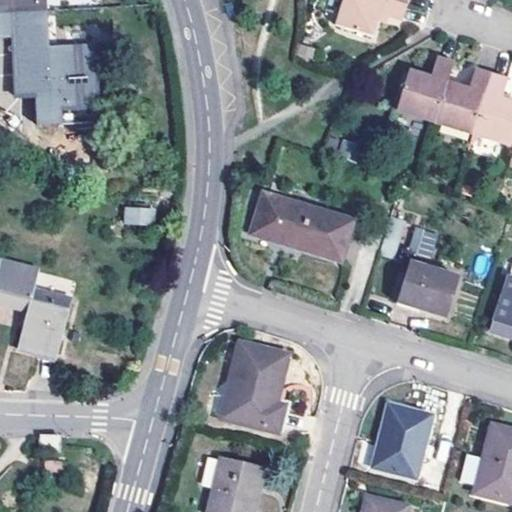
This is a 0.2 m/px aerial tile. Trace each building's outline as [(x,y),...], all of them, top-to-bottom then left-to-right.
[(400,21),(405,5),(387,0),(341,0),(334,24),(371,36),(378,15),(400,21)] [(19,20),(5,20),(5,34),(17,34),(20,97),(40,96),(41,123),(65,123),(64,110),(100,108),(100,101),(97,45),(44,47),(42,10),(19,11),(19,20)] [(5,12),(5,20),(19,20),(19,11),(5,12)] [(447,85),(454,64),(438,59),(430,80),(409,74),(398,111),(435,122),(447,85)] [(474,135),(492,76),(476,71),(469,92),(447,85),(435,122),(474,135)] [(492,76),(474,135),(511,146),(511,104),(502,102),(508,81),(492,76)] [(64,110),(65,123),(97,121),(97,131),(117,131),(115,101),(100,101),(100,108),(64,110)] [(355,145),(341,141),(337,155),(351,160),(355,145)] [(340,260),(352,222),(265,193),(255,230),(305,245),(304,248),(340,260)] [(148,226),(149,211),(122,209),(121,224),(148,226)] [(408,251),(432,259),(439,234),(415,227),(408,251)] [(59,357),(74,299),(34,289),(38,270),(3,261),(0,272),(0,299),(30,307),(20,346),(59,357)] [(448,315),(460,276),(413,261),(400,301),(448,315)] [(511,277),(493,330),(511,336),(511,277)] [(223,414),(277,428),(284,405),(274,402),(289,354),(243,342),(223,414)] [(415,476),(431,416),(388,404),(373,464),(415,476)] [(511,500),(511,427),(495,423),(477,489),(511,500)] [(63,450),(64,434),(45,433),(45,450),(63,450)] [(252,511),(258,488),(255,487),(261,465),(219,454),(206,511),(207,511),(252,511)] [(405,511),(406,507),(366,496),(361,511),(405,511)]
